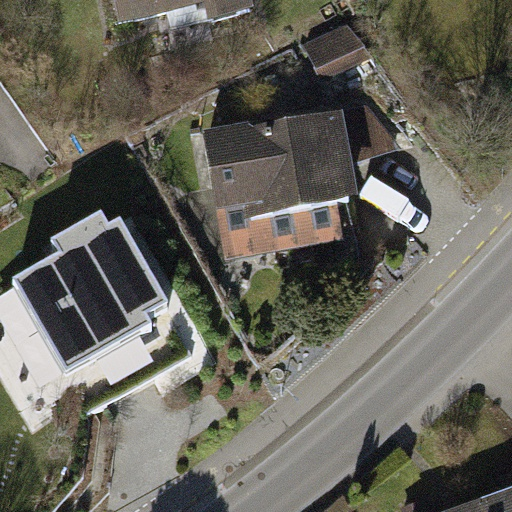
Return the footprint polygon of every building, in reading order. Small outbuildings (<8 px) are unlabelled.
[(118,0),(126,36),(184,23),(188,40),(267,24),(261,0),(118,0)] [(307,51),(323,87),(372,63),(349,31),(307,51)] [(342,122),(351,172),(405,154),(369,109),(336,115),(337,123),(342,122)] [(339,211),(357,208),(351,172),(342,122),(337,123),(205,146),(217,215),(251,209),(259,259),(344,244),(339,211)] [(104,230),(54,258),(61,271),(18,295),(69,387),(155,340),(149,327),(169,316),(123,234),(110,241),(104,230)] [(511,511),(511,497),(472,511),(511,511)]
